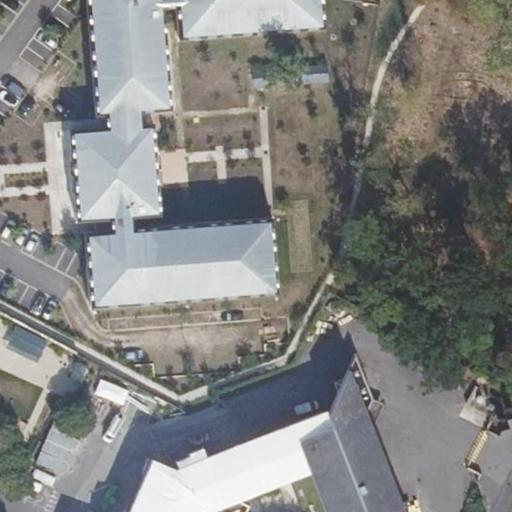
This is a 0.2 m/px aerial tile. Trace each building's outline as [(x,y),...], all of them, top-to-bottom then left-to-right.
[(87,0),(95,115),(110,114),(111,133),(72,135),(78,221),(114,218),(115,233),(89,235),(94,307),(277,296),(272,223),(134,232),(133,217),(162,215),(157,130),(143,131),(142,112),(173,110),(166,9),(180,8),(182,38),(323,29),(321,0),(87,0)] [(290,445),(262,452),(298,473),(310,469),(312,478),(371,511),(403,511),(401,503),(390,498),(394,489),(392,481),(381,476),(385,466),(382,457),(373,453),(377,443),(373,432),(367,429),(379,401),(360,354),(347,381),(339,384),(342,392),(329,419),(287,435),(290,445)] [(287,435),(252,448),(262,452),(290,445),(287,435)] [(262,452),(252,448),(178,475),(170,483),(157,492),(155,495),(262,452)] [(371,511),(312,478),(324,511),(209,511),(212,506),(298,473),(262,452),(155,495),(148,511),(371,511)] [(170,483),(178,475),(157,465),(135,511),(148,511),(155,495),(157,492),(170,483)]
